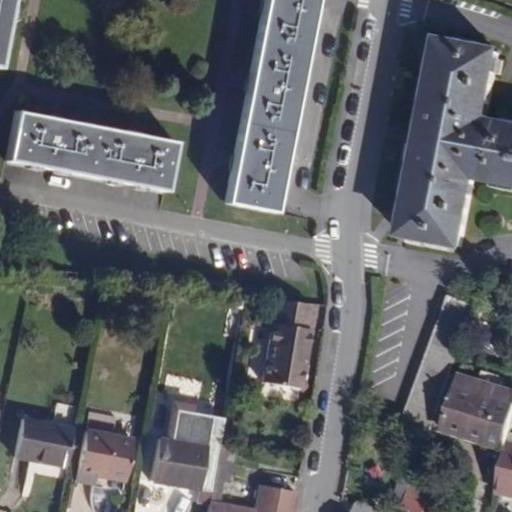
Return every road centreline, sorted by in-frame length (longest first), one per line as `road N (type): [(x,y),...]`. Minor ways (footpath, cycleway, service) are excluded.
road 1 (residential): [(0,189),(346,256)]
road 2 (residential): [(335,0),(297,199),(354,211)]
road 3 (residential): [(316,511),(346,322),(346,256)]
road 4 (residential): [(354,211),(392,1)]
road 5 (unknown): [(346,256),(441,271),(511,260)]
road 6 (unknown): [(511,44),(392,1)]
